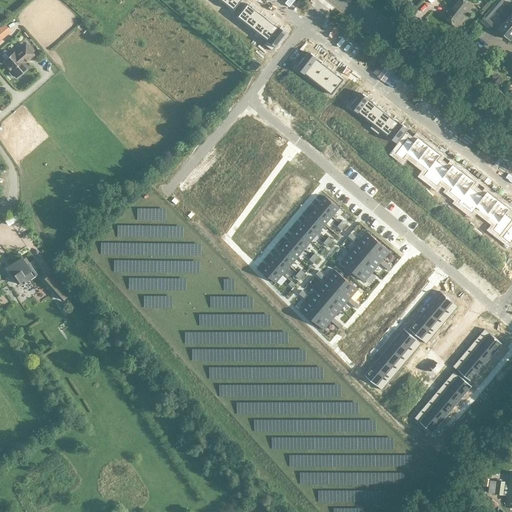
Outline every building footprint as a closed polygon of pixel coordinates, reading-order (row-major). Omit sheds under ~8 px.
[(227,0),(224,4),(232,11),(240,0),(227,0)] [(464,0),(455,0),(443,16),(457,27),(473,7),(464,0)] [(494,12),(501,4),(497,0),(490,8),(494,12)] [(246,4),(236,17),(244,23),(254,10),(246,4)] [(488,19),(494,12),(490,8),(480,21),(492,30),(496,25),(488,19)] [(254,10),(244,23),(251,29),(262,16),(254,10)] [(262,16),(251,29),(259,35),(269,22),(262,16)] [(269,22),(259,35),(266,41),(267,41),(277,28),(269,22)] [(511,39),(511,27),(505,22),(498,30),(511,41),(511,39)] [(0,37),(9,30),(4,25),(0,28),(0,37)] [(266,41),(263,45),(272,51),(274,47),(275,47),(285,34),(277,28),(267,41),(266,41)] [(28,68),(23,63),(25,61),(26,62),(34,55),(25,45),(15,54),(14,52),(2,62),(10,70),(9,71),(9,73),(12,77),(13,77),(15,76),(16,78),(28,68)] [(309,53),(297,68),(306,75),(318,60),(309,53)] [(507,73),(511,68),(511,58),(511,59),(502,69),(507,73)] [(318,60),(306,75),(314,81),(326,66),(318,60)] [(326,66),(314,81),(323,88),(335,73),(326,66)] [(335,73),(323,88),(332,95),(344,80),(335,73)] [(361,93),(351,107),(358,113),(369,99),(361,93)] [(369,99),(358,113),(366,119),(376,105),(369,99)] [(376,105),(366,119),(373,124),(374,125),(384,111),(376,105)] [(373,124),(370,128),(379,135),(382,131),(381,130),(392,117),(384,111),(374,125),(373,124)] [(392,117),(381,130),(382,131),(389,136),(399,123),(392,117)] [(243,120),(230,135),(239,142),(252,127),(243,120)] [(399,123),(389,136),(397,143),(407,129),(399,123)] [(252,127),(239,142),(246,149),(259,133),(252,127)] [(259,133),(246,149),(254,156),(267,140),(259,133)] [(395,154),(392,158),(397,161),(400,157),(402,159),(406,154),(417,162),(429,147),(418,138),(414,143),(407,138),(395,154)] [(267,140),(254,156),(261,162),(274,147),(267,140)] [(261,162),(259,165),(268,172),(283,154),(274,147),(261,162)] [(429,147),(417,162),(427,170),(423,176),(426,178),(423,181),(427,185),(442,165),(436,161),(441,155),(429,147)] [(442,165),(427,185),(432,188),(435,185),(437,186),(441,181),(451,189),(452,189),(464,174),(452,165),(448,170),(442,165)] [(451,189),(449,192),(460,200),(458,203),(460,205),(457,209),(462,212),(477,192),(471,188),(475,182),(464,174),(452,189),(451,189)] [(241,176),(233,185),(249,198),(256,189),(241,176)] [(233,185),(227,192),(242,205),(249,198),(233,185)] [(227,192),(220,200),(236,213),(242,205),(227,192)] [(477,192),(462,212),(466,215),(469,212),(471,213),(476,208),(486,216),(498,201),(487,192),(483,197),(477,192)] [(325,196),(318,205),(332,217),(339,208),(325,196)] [(214,207),(229,220),(236,213),(220,200),(214,207)] [(498,201),(486,216),(497,224),(492,230),(495,232),(492,236),(497,239),(499,235),(500,235),(511,220),(506,215),(510,210),(498,201)] [(211,205),(204,213),(222,229),(229,220),(214,207),(211,205)] [(318,205),(311,213),(325,225),(332,217),(318,205)] [(311,213),(304,222),(318,233),(325,225),(311,213)] [(304,222),(297,230),(311,242),(318,233),(304,222)] [(502,237),(499,241),(504,245),(507,241),(509,243),(511,240),(511,224),(502,237)] [(35,265),(44,261),(27,226),(19,230),(35,265)] [(297,230),(290,238),(304,250),(311,242),(297,230)] [(367,232),(358,242),(370,252),(379,242),(367,232)] [(290,238),(283,246),(297,258),(304,250),(290,238)] [(358,242),(350,252),(362,262),(370,252),(358,242)] [(379,242),(370,252),(382,262),(390,251),(379,242)] [(283,246),(276,254),(290,266),(297,258),(283,246)] [(350,252),(341,262),(353,272),(362,262),(350,252)] [(370,252),(362,262),(373,272),(382,262),(370,252)] [(25,259),(23,260),(19,254),(12,259),(15,263),(7,268),(18,284),(20,283),(21,285),(23,283),(24,285),(26,283),(25,282),(36,275),(25,259)] [(276,254),(269,263),(283,274),(290,266),(276,254)] [(362,262),(353,272),(364,282),(373,272),(362,262)] [(269,263),(262,271),(276,283),(283,274),(269,263)] [(335,270),(326,280),(338,290),(347,280),(335,270)] [(62,301),(72,291),(54,271),(47,277),(55,287),(52,289),(62,301)] [(326,280),(318,290),(329,300),(338,290),(326,280)] [(347,280),(338,290),(349,300),(358,289),(347,280)] [(318,290),(309,300),(321,310),(329,300),(318,290)] [(338,290),(329,300),(341,310),(349,300),(338,290)] [(441,292),(433,301),(450,316),(458,307),(441,292)] [(309,300),(301,310),(312,320),(321,310),(309,300)] [(329,300),(321,310),(333,320),(341,310),(329,300)] [(433,301),(425,311),(442,325),(450,316),(433,301)] [(321,310),(312,320),(324,330),(333,320),(321,310)] [(425,311),(417,320),(435,334),(442,325),(425,311)] [(417,320),(409,329),(427,344),(435,334),(417,320)] [(404,329),(396,339),(413,353),(422,344),(404,329)] [(485,329),(477,339),(494,353),(502,344),(485,329)] [(396,339),(388,348),(406,363),(413,353),(396,339)] [(477,339),(469,348),(486,363),(494,353),(477,339)] [(388,348),(380,357),(398,372),(406,363),(388,348)] [(469,348),(461,357),(479,372),(486,363),(469,348)] [(380,357),(373,366),(390,381),(398,372),(380,357)] [(461,357),(453,367),(470,381),(479,372),(461,357)] [(373,366),(365,376),(382,390),(390,381),(373,366)] [(454,371),(446,381),(463,396),(472,386),(454,371)] [(446,381),(438,390),(456,405),(463,396),(446,381)] [(438,390),(431,399),(448,414),(456,405),(438,390)] [(431,399),(423,409),(440,423),(448,414),(431,399)] [(423,409),(415,418),(432,433),(440,423),(423,409)] [(507,502),(511,502),(511,474),(511,475),(509,487),(504,486),(505,483),(498,482),(496,494),(508,496),(507,502)]
